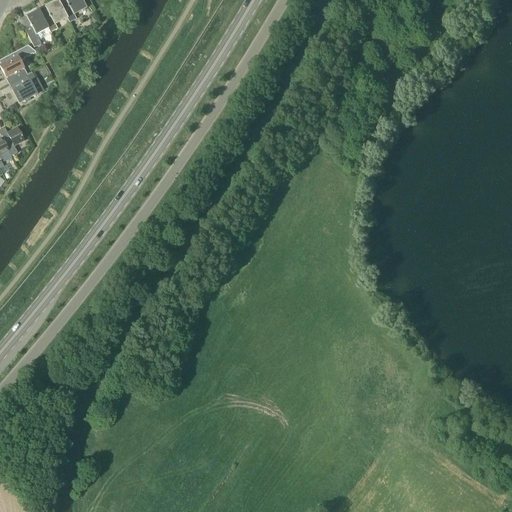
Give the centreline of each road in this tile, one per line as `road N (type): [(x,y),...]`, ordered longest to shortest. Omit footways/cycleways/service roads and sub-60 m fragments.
road 1 (unclassified): [(0,392),(131,233),(281,0)]
road 2 (primary): [(0,353),(136,180),(253,0)]
